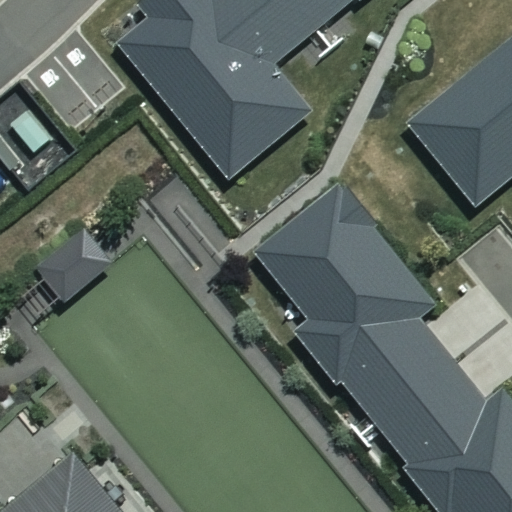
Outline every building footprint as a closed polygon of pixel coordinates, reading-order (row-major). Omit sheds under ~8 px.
[(279,63),(319,31),(293,0),(147,0),(146,1),(156,15),(120,44),(233,181),(319,111),(279,63)] [(293,0),(319,31),(356,0),(293,0)] [(511,43),(412,125),(480,209),(511,183),(511,43)] [(378,423),(458,359),(426,319),(441,306),(377,227),(382,224),(353,188),(349,191),(344,185),(258,253),(312,321),(298,332),(341,386),(345,382),(378,423)] [(40,268),(68,303),(118,263),(90,228),(40,268)] [(511,511),(511,392),(510,390),(492,403),(458,359),(378,423),(411,466),(407,470),(440,511),(511,511)] [(125,511),(77,454),(6,511),(125,511)]
